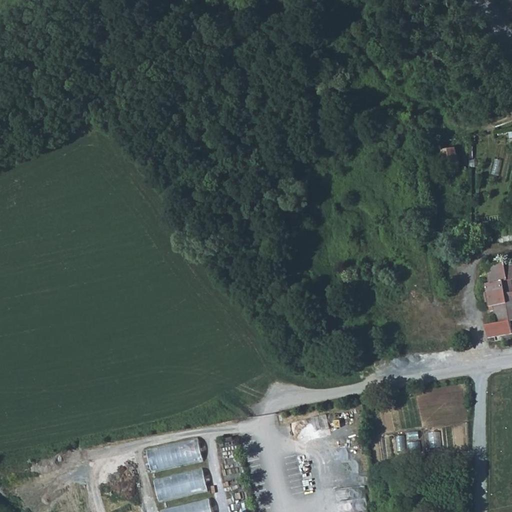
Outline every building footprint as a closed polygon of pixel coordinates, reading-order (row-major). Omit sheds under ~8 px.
[(464,146),(445,150),(447,161),(466,158),(464,146)] [(509,263),(490,266),(495,286),(490,287),(497,313),(499,312),(502,324),(491,326),(493,339),(511,335),(511,268),(510,269),(509,263)] [(358,416),(367,415),(365,403),(356,404),(358,416)] [(198,437),(145,449),(151,474),(204,461),(198,437)] [(205,467),(152,479),(158,503),(211,491),(205,467)] [(215,511),(212,498),(159,510),(159,511),(215,511)]
